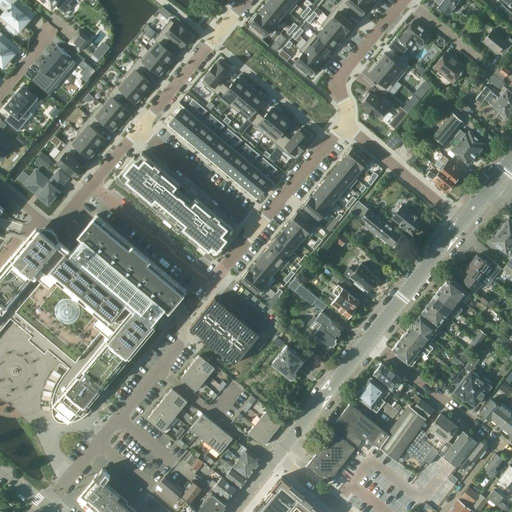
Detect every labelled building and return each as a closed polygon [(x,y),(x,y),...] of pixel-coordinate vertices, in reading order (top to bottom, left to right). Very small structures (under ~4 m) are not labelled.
[(2,0),(4,2),(10,6),(9,8),(8,8),(6,11),(3,15),(9,20),(11,22),(7,26),(10,29),(15,33),(19,28),(20,29),(25,22),(28,18),(27,17),(31,12),(30,11),(17,0),(2,0)] [(41,0),(51,8),(55,4),(65,13),(71,6),(69,4),(72,0),(41,0)] [(274,0),(269,0),(265,6),(281,20),(282,19),(280,18),(286,10),(290,13),(274,0)] [(291,0),(274,0),(290,13),(297,5),(291,0)] [(362,0),(341,0),(339,3),(348,11),(352,6),(363,15),(370,7),(362,0)] [(437,6),(448,14),(458,0),(435,0),(439,3),(437,6)] [(339,3),(328,16),(348,33),(355,25),(344,15),(348,11),(339,3)] [(496,10),(511,24),(511,12),(502,4),(496,10)] [(256,12),(256,13),(272,27),(274,28),(281,20),(265,6),(258,14),(256,12)] [(256,13),(249,21),(252,24),(249,29),(261,40),(272,27),(256,13)] [(328,16),(321,24),(339,40),(346,32),(347,34),(348,33),(328,16)] [(171,19),(158,34),(168,42),(172,37),(184,47),(192,37),(187,33),(188,32),(178,23),(177,25),(171,19)] [(396,36),(388,46),(400,57),(404,53),(408,48),(409,49),(414,42),(421,48),(432,33),(414,19),(403,33),(399,38),(396,36)] [(314,32),(314,33),(332,48),(339,40),(321,24),(320,25),(324,28),(318,36),(314,32)] [(492,29),(482,41),(497,52),(502,47),(506,51),(511,43),(511,39),(509,37),(506,40),(492,29)] [(79,30),(70,42),(80,51),(90,39),(79,30)] [(0,62),(3,65),(10,57),(13,53),(12,52),(16,47),(15,46),(0,33),(0,62)] [(314,33),(307,41),(325,56),(332,48),(314,33)] [(156,41),(149,49),(168,66),(176,57),(164,46),(168,42),(158,34),(154,39),(156,41)] [(307,41),(300,49),(320,66),(318,64),(325,56),(307,41)] [(49,94),(68,71),(62,66),(70,56),(57,45),(39,66),(42,69),(32,80),(49,94)] [(140,56),(135,61),(145,69),(149,65),(161,75),(168,66),(149,49),(141,58),(140,56)] [(303,53),(292,66),(305,76),(309,72),(313,75),(320,66),(300,49),(299,50),(303,53)] [(96,50),(93,54),(99,59),(103,55),(96,50)] [(384,53),(376,62),(398,80),(409,66),(400,58),(396,63),(384,53)] [(446,73),(454,79),(465,66),(457,60),(455,62),(443,53),(433,66),(445,76),(446,73)] [(208,75),(202,82),(216,94),(224,84),(219,81),(230,68),(220,60),(216,65),(215,64),(206,74),(208,75)] [(135,61),(124,75),(145,93),(153,84),(141,74),(145,69),(135,61)] [(376,62),(368,71),(380,81),(376,86),(386,94),(398,80),(376,62)] [(494,73),(502,80),(505,76),(506,77),(510,71),(504,66),(501,69),(499,67),(494,73)] [(494,73),(489,79),(495,83),(499,78),(494,73)] [(116,84),(112,89),(122,97),(125,92),(137,103),(145,93),(124,75),(123,76),(125,77),(118,85),(116,84)] [(224,84),(216,94),(230,105),(248,84),(239,76),(229,88),(224,84)] [(426,79),(414,92),(420,97),(432,84),(426,79)] [(248,84),(230,105),(238,112),(256,91),(248,84)] [(20,117),(37,97),(23,85),(5,107),(11,112),(5,120),(18,131),(25,122),(20,117)] [(485,85),(475,98),(480,102),(484,98),(487,100),(500,110),(496,115),(502,119),(505,115),(506,116),(511,108),(511,92),(504,86),(499,92),(501,93),(498,97),(493,93),(494,92),(485,85)] [(101,103),(122,121),(130,112),(118,102),(122,97),(112,89),(108,94),(110,96),(103,104),(101,103)] [(247,119),(236,131),(241,135),(251,123),(259,114),(254,110),(265,98),(256,91),(238,112),(247,119)] [(368,91),(360,101),(365,105),(364,107),(374,115),(375,114),(381,119),(394,104),(385,96),(381,101),(368,91)] [(101,103),(89,117),(98,125),(102,120),(114,130),(122,121),(101,103)] [(442,103),(433,114),(440,120),(449,109),(442,103)] [(259,114),(251,123),(256,127),(259,124),(267,130),(264,134),(265,134),(283,113),(274,105),(264,118),(259,114)] [(176,114),(168,125),(177,132),(193,114),(183,106),(176,114)] [(467,114),(457,106),(452,112),(451,111),(432,134),(444,143),(462,121),(467,114)] [(283,113),(265,134),(278,145),(286,136),(281,132),(291,120),(283,113)] [(193,114),(177,132),(186,140),(201,121),(193,114)] [(89,117),(77,130),(99,148),(107,139),(95,129),(98,125),(89,117)] [(201,121),(186,140),(194,147),(210,128),(201,121)] [(210,128),(194,147),(203,154),(219,136),(210,128)] [(286,136),(278,145),(292,157),(298,151),(299,152),(307,142),(306,141),(310,136),(301,128),(290,140),(286,136)] [(460,129),(454,136),(476,154),(482,146),(480,145),(483,141),(471,131),(468,135),(460,129)] [(67,142),(66,144),(75,152),(79,148),(91,158),(99,148),(77,130),(77,131),(79,132),(72,141),(70,139),(67,142)] [(403,139),(394,132),(385,142),(394,150),(403,139)] [(219,136),(203,154),(212,162),(228,143),(219,136)] [(476,154),(454,136),(449,142),(454,146),(451,149),(468,163),(476,154)] [(228,143),(212,162),(221,169),(236,150),(228,143)] [(66,144),(54,159),(75,177),(84,167),(72,157),(75,152),(66,144)] [(351,146),(344,154),(362,170),(370,161),(351,146)] [(42,150),(35,158),(46,167),(53,159),(42,150)] [(236,150),(221,169),(229,176),(245,158),(236,150)] [(412,163),(420,154),(415,150),(408,159),(412,163)] [(134,156),(115,179),(212,260),(212,259),(231,237),(229,235),(234,229),(221,218),(222,216),(212,208),(211,210),(196,196),(192,193),(189,191),(165,171),(166,169),(156,161),(155,162),(142,151),(137,158),(134,156)] [(345,156),(339,164),(357,179),(358,179),(354,176),(360,169),(362,170),(344,154),(344,155),(345,156)] [(439,158),(434,163),(441,168),(440,169),(454,181),(455,180),(457,179),(459,177),(459,175),(459,174),(462,170),(443,154),(441,155),(439,158)] [(245,158),(229,176),(238,184),(254,165),(245,158)] [(339,164),(332,172),(351,188),(357,179),(339,164)] [(254,165),(238,184),(247,191),(262,172),(254,165)] [(429,170),(426,173),(426,175),(445,190),(447,187),(448,187),(449,187),(451,186),(453,184),(453,182),(454,181),(440,169),(435,175),(429,170)] [(55,196),(57,196),(58,195),(56,193),(68,178),(65,175),(65,176),(64,174),(59,170),(54,176),(56,178),(50,184),(46,180),(43,177),(41,175),(40,175),(35,171),(34,172),(25,183),(18,178),(36,193),(37,191),(41,194),(38,197),(43,201),(44,200),(49,204),(55,196)] [(23,172),(18,178),(25,183),(30,177),(23,172)] [(262,172),(247,191),(256,199),(265,188),(272,180),(262,172)] [(332,172),(325,181),(342,194),(348,187),(350,188),(351,188),(332,172)] [(325,181),(318,189),(335,203),(342,194),(325,181)] [(310,195),(309,196),(328,211),(330,212),(337,204),(335,203),(318,189),(311,197),(310,195)] [(309,196),(302,204),(320,220),(328,211),(309,196)] [(358,200),(349,210),(378,233),(377,234),(393,247),(402,235),(391,226),(394,223),(389,219),(386,223),(358,200)] [(403,204),(392,219),(399,224),(406,230),(412,235),(413,233),(416,230),(417,231),(421,226),(420,225),(423,220),(403,204)] [(296,211),(289,220),(309,237),(317,228),(296,211)] [(186,290),(95,215),(68,247),(57,238),(57,236),(56,234),(54,232),(53,230),(51,229),(49,228),(47,228),(45,228),(43,228),(41,229),(37,226),(24,240),(0,269),(0,315),(2,313),(73,371),(68,377),(64,374),(59,381),(56,388),(53,396),(52,404),(53,412),(53,416),(55,419),(61,423),(69,422),(75,421),(81,418),(87,414),(91,409),(88,406),(105,385),(156,325),(174,303),(186,290)] [(335,217),(326,228),(329,231),(339,220),(336,218),(335,217)] [(501,222),(497,227),(511,238),(511,219),(508,217),(504,222),(501,222)] [(290,222),(284,230),(299,242),(306,234),(309,237),(289,220),(290,222)] [(511,245),(511,238),(497,227),(493,232),(494,234),(490,239),(495,243),(495,244),(500,248),(501,247),(511,256),(506,264),(511,268),(511,247),(511,245)] [(284,230),(277,238),(295,253),(296,253),(292,250),(299,242),(284,230)] [(277,238),(270,246),(288,262),(295,253),(277,238)] [(270,246),(263,254),(282,270),(288,262),(270,246)] [(263,254),(256,263),(271,275),(277,267),(281,270),(282,270),(263,254)] [(477,254),(471,262),(493,279),(502,268),(497,263),(484,254),(481,258),(477,254)] [(349,267),(344,274),(363,289),(364,288),(367,290),(372,284),(375,284),(378,281),(377,278),(379,276),(378,275),(381,271),(374,265),(371,270),(368,267),(361,262),(354,270),(349,267)] [(493,279),(471,262),(465,269),(469,273),(463,281),(475,291),(482,283),(487,287),(493,279)] [(248,269),(247,269),(268,286),(264,283),(271,275),(256,263),(249,271),(248,269)] [(511,274),(511,268),(506,264),(502,269),(511,276),(511,274)] [(247,269),(240,278),(253,289),(260,295),(268,286),(247,269)] [(449,276),(442,286),(459,299),(459,298),(462,301),(469,292),(466,289),(449,276)] [(327,305),(300,284),(294,279),(288,286),(295,291),(312,305),(314,303),(323,310),(327,305)] [(338,295),(332,302),(348,316),(349,315),(351,314),(354,312),(353,310),(355,308),(354,307),(359,301),(338,285),(333,292),(338,295)] [(442,286),(436,294),(459,313),(462,309),(458,306),(462,301),(459,298),(459,299),(442,286)] [(479,299),(485,304),(490,298),(484,293),(479,299)] [(436,294),(429,302),(446,315),(445,316),(448,318),(452,313),(456,317),(459,313),(436,294)] [(259,334),(214,297),(204,310),(201,313),(190,326),(235,363),(259,334)] [(446,315),(429,302),(421,312),(441,327),(448,318),(445,316),(446,315)] [(308,323),(306,326),(329,345),(330,346),(332,345),(334,345),(336,342),(336,341),(336,340),(337,338),(336,337),(343,328),(331,319),(321,311),(316,317),(314,315),(311,319),(311,318),(307,322),(308,323)] [(420,314),(412,324),(429,336),(433,338),(440,330),(437,327),(420,314)] [(412,324),(406,332),(430,350),(433,347),(429,344),(433,338),(429,336),(412,324)] [(481,330),(474,339),(479,343),(486,334),(481,330)] [(406,332),(400,340),(416,353),(419,356),(422,351),(427,354),(430,350),(406,332)] [(496,340),(511,353),(511,341),(502,333),(496,340)] [(471,343),(467,348),(472,352),(476,347),(479,343),(474,339),(471,343)] [(416,353),(400,340),(392,350),(411,365),(419,356),(416,353)] [(305,359),(287,345),(272,363),(291,378),(293,378),(297,372),(297,371),(297,370),(299,367),(298,367),(305,359)] [(466,350),(460,358),(465,362),(471,355),(466,350)] [(199,354),(193,362),(208,374),(215,367),(199,354)] [(470,372),(454,391),(465,399),(466,398),(481,378),(484,374),(474,366),(479,359),(474,355),(464,368),(470,372)] [(451,362),(460,369),(465,364),(455,356),(451,362)] [(193,362),(187,369),(202,382),(208,374),(193,362)] [(373,373),(388,385),(387,387),(398,395),(403,388),(402,387),(406,382),(402,379),(382,362),(373,373)] [(202,382),(187,369),(180,377),(196,390),(202,382)] [(371,376),(363,386),(380,398),(381,397),(386,389),(371,376)] [(490,385),(481,378),(466,398),(467,399),(466,400),(473,405),(474,404),(475,405),(481,398),(490,385)] [(511,392),(511,391),(502,384),(499,388),(505,393),(509,396),(511,392)] [(363,386),(355,396),(377,412),(380,407),(381,406),(385,409),(384,410),(392,417),(397,410),(391,405),(381,397),(380,398),(363,386)] [(172,387),(166,395),(181,408),(187,400),(172,387)] [(166,395),(159,403),(175,415),(181,408),(166,395)] [(421,398),(413,408),(426,418),(433,408),(421,398)] [(491,417),(492,417),(500,406),(492,399),(481,412),(490,419),(491,417)] [(394,401),(391,405),(397,410),(401,406),(394,401)] [(159,403),(153,410),(169,423),(175,415),(159,403)] [(404,449),(419,427),(426,418),(413,408),(410,405),(392,429),(383,423),(380,427),(350,403),(336,420),(358,437),(367,436),(396,459),(404,449)] [(492,417),(501,425),(511,413),(501,405),(500,406),(492,417)] [(266,409),(260,417),(276,430),(282,422),(266,409)] [(169,423),(153,410),(147,418),(162,431),(169,423)] [(197,434),(210,419),(202,412),(199,416),(196,420),(192,424),(190,428),(197,434)] [(441,413),(425,432),(421,437),(438,451),(447,440),(454,431),(458,426),(441,413)] [(501,425),(510,432),(511,429),(511,413),(501,425)] [(260,417),(254,425),(270,437),(276,430),(260,417)] [(197,434),(205,440),(217,425),(210,419),(197,434)] [(306,467),(327,483),(355,448),(361,440),(340,423),(306,467)] [(205,440),(212,446),(225,431),(217,425),(205,440)] [(270,437),(254,425),(248,432),(263,445),(270,437)] [(439,451),(438,451),(421,437),(425,432),(419,427),(404,449),(420,462),(423,459),(429,464),(437,453),(439,451)] [(225,431),(212,446),(220,453),(233,437),(225,431)] [(439,451),(437,453),(442,456),(445,454),(458,464),(459,463),(459,464),(477,441),(463,431),(452,444),(447,440),(439,451)] [(477,441),(459,464),(464,468),(472,459),(476,462),(488,447),(479,440),(477,442),(477,441)] [(231,445),(228,449),(255,469),(261,460),(246,448),(241,455),(237,452),(238,451),(231,445)] [(228,449),(225,453),(232,458),(233,456),(238,460),(236,461),(232,466),(247,477),(248,478),(255,469),(228,449)] [(498,471),(496,469),(504,459),(495,453),(484,466),(489,470),(486,473),(492,478),(498,471)] [(192,454),(186,462),(197,470),(203,462),(192,454)] [(232,466),(221,457),(217,462),(229,470),(225,476),(239,487),(247,477),(232,466)] [(487,496),(495,504),(503,494),(502,492),(511,478),(511,466),(509,464),(509,465),(498,479),(502,483),(497,488),(495,486),(487,496)] [(106,471),(103,468),(99,472),(97,473),(95,475),(95,477),(78,498),(84,503),(86,502),(90,505),(86,509),(90,511),(136,511),(137,511),(126,503),(128,501),(104,482),(107,479),(131,500),(135,495),(106,471)] [(165,475),(157,483),(175,499),(183,491),(165,475)] [(216,483),(212,479),(210,482),(208,479),(206,482),(228,499),(236,488),(222,476),(216,483)] [(323,511),(317,507),(314,504),(314,503),(304,495),(304,496),(291,484),(282,476),(271,488),(271,489),(263,498),(251,511),(323,511)] [(503,494),(495,504),(496,505),(497,504),(503,509),(506,505),(500,500),(505,495),(506,496),(511,489),(511,490),(511,478),(502,492),(503,494)] [(193,503),(203,489),(192,480),(181,494),(193,503)] [(461,496),(471,504),(479,495),(469,487),(461,496)] [(199,511),(221,511),(227,504),(213,493),(198,511),(199,511)] [(472,505),(480,511),(488,500),(481,494),(472,505)] [(458,499),(452,508),(457,511),(470,511),(472,510),(458,499)] [(199,511),(198,511),(191,505),(188,502),(179,511),(199,511)]
